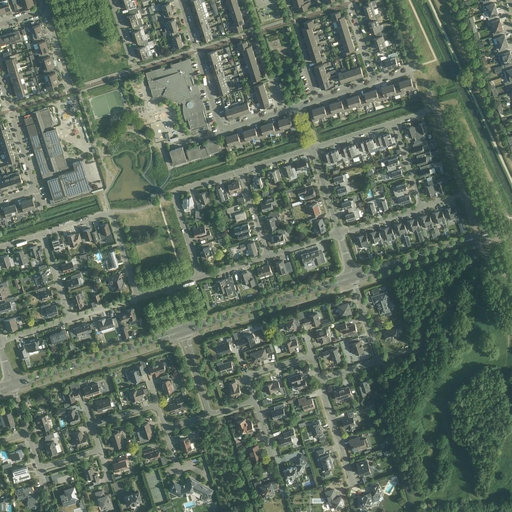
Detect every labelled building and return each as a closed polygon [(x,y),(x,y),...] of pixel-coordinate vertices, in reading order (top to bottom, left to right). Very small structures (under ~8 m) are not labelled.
[(133,0),(132,1),(123,3),(124,9),(128,8),(128,10),(137,8),(134,0),(133,0)] [(363,7),(365,12),(374,9),(372,4),(377,3),(375,0),(366,3),(367,6),(363,7)] [(161,6),(163,11),(172,8),(170,3),(167,4),(166,1),(160,3),(161,6)] [(229,6),(230,9),(239,6),(237,1),(225,5),(226,7),(229,6)] [(193,5),(194,10),(203,8),(202,3),(202,2),(193,5)] [(311,2),(295,6),(295,7),(299,6),(300,11),(309,8),(308,5),(311,4),(311,2)] [(483,8),(484,12),(496,8),(495,3),(491,4),(490,2),(483,4),(484,6),(483,8)] [(228,13),(229,16),(241,12),(239,6),(230,9),(231,12),(228,13)] [(164,16),(165,19),(171,17),(170,14),(173,13),(172,8),(163,11),(164,16)] [(378,13),(377,8),(374,9),(365,12),(367,17),(370,16),(371,19),(380,16),(379,13),(378,13)] [(488,17),(488,20),(495,18),(494,15),(498,14),(496,8),(484,12),(485,16),(487,18),(488,17)] [(127,16),(129,22),(137,19),(136,14),(139,13),(138,10),(129,13),(130,15),(127,16)] [(328,19),(329,21),(344,16),(341,17),(339,11),(331,14),(332,18),(328,19)] [(233,17),(234,20),(243,17),(241,12),(229,16),(229,18),(233,17)] [(336,21),(337,24),(346,21),(344,16),(329,21),(332,20),(333,22),(336,21)] [(368,23),(370,28),(379,25),(378,21),(382,20),(380,16),(371,19),(372,22),(368,23)] [(166,22),(168,27),(177,24),(175,19),(172,20),(171,17),(165,19),(162,20),(163,23),(166,22)] [(229,27),(244,23),(243,17),(234,20),(235,23),(231,24),(232,26),(229,27)] [(491,22),(493,27),(502,24),(500,19),(496,20),(495,18),(488,20),(489,22),(491,22)] [(134,29),(142,26),(143,26),(142,23),(139,24),(137,19),(129,22),(130,27),(133,26),(134,29)] [(302,29),(303,29),(318,24),(317,22),(314,23),(313,20),(304,23),(306,28),(302,29)] [(335,28),(336,31),(348,27),(346,21),(337,24),(338,27),(335,28)] [(244,23),(229,27),(230,30),(233,29),(234,32),(243,29),(241,24),(244,23)] [(167,36),(170,35),(176,33),(175,30),(178,29),(177,24),(168,27),(165,28),(167,36)] [(303,29),(304,35),(313,32),(312,29),(315,28),(315,26),(318,25),(318,24),(303,29)] [(381,24),(379,25),(370,28),(372,33),(375,32),(376,35),(381,33),(381,30),(383,30),(381,24)] [(493,33),(494,36),(500,34),(499,31),(503,30),(502,24),(493,27),(495,32),(493,33)] [(134,38),(145,34),(142,26),(134,29),(135,31),(132,32),(134,38)] [(340,32),(341,35),(350,32),(348,27),(336,31),(336,33),(340,32)] [(33,38),(34,41),(40,39),(39,36),(44,35),(42,29),(34,32),(35,37),(33,38)] [(18,30),(13,32),(16,40),(16,42),(22,41),(25,40),(23,35),(23,34),(20,35),(18,30)] [(304,35),(306,40),(318,36),(317,34),(314,35),(313,32),(304,35)] [(338,39),(339,42),(351,38),(350,32),(341,35),(342,38),(338,39)] [(373,38),(375,44),(384,41),(383,36),(386,35),(386,32),(381,33),(376,35),(377,37),(373,38)] [(170,35),(173,43),(182,40),(180,35),(177,36),(176,33),(170,35)] [(211,33),(202,36),(204,42),(213,39),(211,33)] [(138,42),(139,45),(148,42),(145,34),(134,38),(135,43),(138,42)] [(494,39),(495,44),(507,40),(505,35),(501,36),(500,34),(494,36),(494,39)] [(306,40),(308,46),(317,43),(316,39),(319,38),(318,36),(306,40)] [(343,43),(344,46),(353,43),(351,38),(339,42),(340,44),(343,43)] [(37,43),(39,48),(47,45),(45,40),(41,41),(40,39),(34,41),(35,44),(37,43)] [(137,48),(139,54),(150,50),(149,45),(154,43),(153,40),(148,42),(139,45),(140,47),(137,48)] [(182,40),(173,43),(174,48),(172,49),(172,52),(181,49),(180,46),(183,45),(182,40)] [(498,49),(499,52),(505,50),(504,47),(508,46),(507,40),(495,44),(497,49),(498,49)] [(236,48),(236,50),(251,45),(248,46),(247,41),(238,44),(239,47),(236,48)] [(384,41),(375,44),(377,49),(380,48),(381,51),(387,49),(386,46),(384,41)] [(308,46),(309,51),(322,47),(321,45),(318,46),(317,43),(308,46)] [(353,43),(344,46),(345,49),(342,50),(344,55),(350,54),(349,51),(355,49),(353,43)] [(37,49),(39,57),(45,55),(44,52),(49,51),(47,45),(39,48),(37,49)] [(243,50),(244,54),(253,51),(251,45),(236,50),(236,51),(239,50),(240,51),(243,50)] [(309,51),(311,56),(320,54),(319,50),(322,49),(322,47),(309,51)] [(150,50),(139,54),(140,59),(143,58),(144,61),(153,58),(150,50)] [(208,53),(209,58),(218,56),(217,50),(208,53)] [(500,60),(501,60),(511,57),(510,51),(506,52),(505,50),(499,52),(499,55),(500,60)] [(242,58),(243,60),(255,56),(253,51),(244,54),(245,57),(242,58)] [(388,55),(389,56),(389,58),(392,66),(398,65),(397,62),(399,61),(397,52),(388,55)] [(7,66),(15,63),(18,62),(15,54),(10,56),(10,59),(6,60),(7,66)] [(320,54),(311,56),(313,62),(319,60),(320,63),(326,61),(324,56),(321,57),(320,54)] [(42,59),(44,64),(52,61),(50,56),(46,57),(45,55),(39,57),(40,60),(42,59)] [(247,61),(248,65),(257,62),(255,56),(243,60),(244,62),(247,61)] [(392,66),(389,58),(389,56),(386,57),(385,56),(384,56),(383,56),(381,57),(383,66),(386,65),(387,68),(392,66)] [(503,65),(504,68),(510,66),(510,63),(511,62),(511,57),(501,60),(501,61),(501,62),(501,64),(502,65),(503,65)] [(43,70),(44,73),(50,71),(49,68),(54,67),(52,61),(44,64),(45,69),(43,70)] [(188,61),(172,66),(172,67),(165,70),(164,68),(147,73),(149,80),(148,80),(150,88),(151,88),(152,91),(151,91),(153,98),(165,95),(165,94),(180,102),(180,101),(183,103),(183,104),(183,108),(183,112),(184,115),(185,118),(186,120),(188,119),(191,130),(208,125),(203,109),(204,109),(196,84),(194,85),(192,77),(193,77),(188,61)] [(246,69),(246,71),(258,67),(257,62),(248,65),(249,68),(246,69)] [(314,67),(316,72),(325,70),(324,66),(327,65),(327,63),(314,67)] [(353,69),(349,70),(352,79),(358,77),(354,65),(352,66),(353,69)] [(356,65),(354,65),(358,77),(363,76),(361,67),(357,68),(356,65)] [(250,72),(251,75),(260,73),(258,67),(246,71),(247,73),(250,72)] [(345,68),(343,69),(347,81),(352,79),(349,70),(346,71),(345,68)] [(347,81),(343,69),(341,69),(342,73),(338,74),(341,83),(347,81)] [(316,72),(318,78),(330,74),(329,72),(326,73),(325,70),(316,72)] [(47,75),(49,80),(57,77),(55,72),(51,73),(50,71),(44,73),(45,76),(47,75)] [(12,81),(20,79),(23,78),(22,73),(19,73),(10,76),(12,81)] [(260,73),(251,75),(252,79),(249,80),(251,85),(257,83),(256,80),(262,78),(260,73)] [(318,78),(320,83),(329,80),(328,77),(331,76),(330,74),(318,78)] [(228,75),(225,76),(216,79),(218,84),(227,81),(230,80),(228,75)] [(57,77),(49,80),(46,81),(47,86),(48,91),(56,89),(54,84),(59,83),(57,77)] [(411,78),(405,80),(408,89),(411,88),(412,90),(417,89),(415,83),(412,84),(411,78)] [(329,80),(320,83),(321,89),(334,85),(333,83),(330,84),(329,80)] [(401,87),(398,88),(400,94),(405,93),(404,90),(408,89),(405,80),(399,82),(401,87)] [(15,92),(24,89),(26,88),(25,83),(22,84),(14,86),(15,92)] [(255,88),(256,91),(265,89),(263,83),(251,87),(252,89),(255,88)] [(393,84),(388,86),(390,95),(394,94),(395,96),(400,94),(398,88),(395,89),(393,84)] [(228,86),(219,89),(221,95),(230,92),(228,86)] [(383,93),(380,94),(382,100),(388,98),(387,96),(390,95),(388,86),(382,88),(383,93)] [(254,96),(255,98),(267,94),(265,89),(256,91),(257,95),(254,96)] [(376,89),(370,91),(373,100),(376,99),(377,101),(382,100),(380,94),(378,95),(376,89)] [(366,98),(363,99),(365,105),(370,104),(370,101),(373,100),(370,91),(364,93),(366,98)] [(259,99),(260,102),(269,99),(267,94),(255,98),(255,100),(259,99)] [(359,95),(353,97),(356,106),(359,105),(360,107),(365,105),(363,99),(360,100),(359,95)] [(349,104),(346,105),(348,111),(353,109),(352,107),(356,106),(353,97),(347,99),(349,104)] [(269,99),(260,102),(261,105),(257,106),(258,109),(270,105),(269,99)] [(243,100),(241,101),(245,113),(251,111),(248,102),(244,103),(243,100)] [(341,100),(335,102),(338,111),(342,110),(342,112),(348,111),(346,105),(343,106),(341,100)] [(240,105),(237,106),(240,115),(245,113),(241,101),(239,102),(240,105)] [(331,109),(328,110),(330,116),(336,115),(335,112),(338,111),(335,102),(330,104),(331,109)] [(234,117),(230,104),(228,105),(229,108),(226,109),(228,118),(234,117)] [(232,104),(230,104),(234,117),(240,115),(237,106),(233,107),(232,104)] [(324,106),(318,108),(321,117),(324,116),(325,118),(330,116),(328,110),(326,111),(324,106)] [(48,107),(39,110),(32,112),(33,115),(24,118),(26,125),(30,135),(29,135),(40,170),(42,170),(43,175),(42,176),(50,200),(53,199),(53,200),(65,196),(65,195),(66,194),(67,198),(90,190),(80,160),(72,163),(73,163),(67,165),(56,131),(55,127),(54,127),(52,121),(53,121),(48,107)] [(321,117),(318,108),(312,110),(314,115),(311,116),(313,122),(318,120),(317,118),(321,117)] [(290,117),(284,119),(287,128),(290,126),(291,129),(296,127),(294,121),(291,122),(290,117)] [(280,126),(277,126),(279,133),(284,131),(283,129),(287,128),(284,119),(278,120),(280,126)] [(273,122),(267,124),(269,133),(273,132),(274,134),(279,133),(277,126),(274,127),(273,122)] [(416,128),(421,142),(425,141),(424,138),(423,133),(427,131),(425,122),(418,124),(419,127),(416,128)] [(262,131),(260,132),(261,138),(267,136),(266,134),(269,133),(267,124),(261,126),(262,131)] [(416,141),(417,141),(417,143),(421,142),(416,128),(413,129),(413,126),(406,128),(409,137),(414,136),(416,141)] [(255,128),(249,130),(252,139),(256,137),(256,140),(261,138),(260,132),(257,133),(255,128)] [(245,137),(242,137),(244,144),(249,142),(249,140),(252,139),(249,130),(243,131),(245,137)] [(238,133),(232,135),(235,144),(238,143),(239,145),(244,144),(242,137),(239,138),(238,133)] [(390,133),(384,135),(388,147),(397,144),(394,136),(394,138),(392,139),(390,133)] [(235,144),(232,135),(226,137),(228,142),(225,143),(227,149),(232,147),(231,145),(235,144)] [(380,142),(377,143),(379,150),(388,147),(384,135),(378,137),(379,141),(380,142)] [(183,147),(170,151),(174,164),(176,164),(176,163),(185,161),(192,159),(201,156),(202,158),(211,155),(210,153),(224,148),(222,141),(219,142),(218,139),(205,143),(205,144),(200,146),(199,145),(186,149),(187,152),(185,153),(183,147)] [(372,139),(367,141),(370,153),(379,150),(377,143),(374,144),(374,143),(372,139)] [(421,142),(417,143),(414,144),(415,147),(413,148),(415,154),(424,151),(422,146),(427,145),(426,140),(425,141),(421,142)] [(362,148),(360,149),(362,155),(366,154),(370,153),(367,141),(361,142),(362,146),(362,148)] [(355,144),(349,146),(353,158),(362,155),(360,149),(357,150),(356,148),(355,144)] [(345,153),(342,154),(344,161),(349,159),(353,158),(349,146),(343,148),(345,152),(345,153)] [(338,150),(332,152),(335,164),(344,161),(342,154),(339,155),(339,154),(338,150)] [(324,159),(327,167),(335,164),(332,152),(326,154),(327,158),(328,159),(325,160),(324,159)] [(431,156),(430,152),(418,155),(419,158),(416,159),(418,165),(427,162),(426,158),(431,156)] [(387,170),(387,171),(396,168),(395,164),(399,163),(397,157),(384,161),(385,166),(387,165),(388,170),(387,170)] [(306,160),(302,161),(296,163),(299,170),(308,167),(306,160)] [(431,169),(435,167),(433,163),(421,167),(422,170),(420,170),(422,177),(433,173),(431,169)] [(292,172),(291,168),(290,165),(283,167),(286,176),(290,175),(291,179),(298,177),(296,171),(292,172)] [(396,168),(387,171),(390,179),(403,175),(401,169),(397,170),(396,168)] [(275,170),(271,172),(270,171),(268,174),(271,182),(278,180),(278,181),(282,180),(278,169),(275,170)] [(18,171),(13,173),(17,184),(22,182),(21,178),(20,175),(18,171)] [(13,173),(8,175),(11,186),(17,184),(13,173)] [(339,182),(340,185),(349,182),(348,182),(345,174),(333,177),(335,183),(339,182)] [(3,176),(4,179),(6,187),(11,186),(8,175),(3,176)] [(260,177),(258,178),(258,177),(257,177),(257,176),(256,176),(255,176),(254,176),(254,177),(253,177),(253,178),(253,179),(254,183),(252,183),(253,187),(254,187),(255,188),(263,185),(263,186),(263,185),(262,183),(266,182),(264,176),(260,177)] [(436,190),(434,185),(433,179),(428,181),(429,185),(425,187),(428,196),(434,194),(433,191),(436,190)] [(238,193),(242,192),(241,190),(239,181),(235,182),(235,183),(229,185),(230,188),(229,188),(229,189),(230,189),(231,193),(237,191),(238,193)] [(437,184),(434,185),(436,190),(439,190),(440,192),(446,190),(443,181),(437,183),(437,184)] [(349,182),(340,185),(341,188),(337,189),(339,195),(352,191),(349,182)] [(392,187),(395,196),(404,193),(403,190),(407,189),(405,183),(392,187)] [(304,194),(306,199),(315,196),(314,192),(314,189),(313,189),(313,188),(306,190),(305,186),(297,189),(299,195),(304,194)] [(217,189),(213,190),(214,196),(215,196),(215,201),(219,201),(218,195),(219,195),(220,201),(225,199),(225,200),(229,200),(227,193),(222,193),(222,192),(223,192),(223,191),(223,190),(222,190),(221,187),(216,188),(217,189)] [(196,202),(199,209),(203,208),(202,204),(210,201),(207,191),(198,194),(200,200),(196,202)] [(404,193),(395,196),(396,196),(399,204),(411,201),(409,195),(405,196),(404,193)] [(184,202),(182,203),(184,208),(185,211),(190,211),(190,205),(194,204),(191,196),(190,197),(190,198),(188,198),(183,199),(184,202)] [(261,204),(264,213),(264,211),(273,208),(272,205),(273,203),(276,202),(274,196),(267,198),(268,202),(261,204)] [(384,196),(375,199),(378,207),(381,206),(382,210),(388,208),(384,196)] [(32,198),(26,200),(29,209),(33,208),(33,210),(39,209),(37,203),(34,203),(32,198)] [(347,208),(348,211),(358,208),(356,208),(354,199),(348,201),(347,198),(344,199),(345,202),(342,203),(343,209),(347,208)] [(378,207),(375,199),(367,202),(370,214),(376,212),(375,208),(378,207)] [(22,207),(19,208),(21,214),(26,213),(26,210),(29,209),(26,200),(20,202),(22,207)] [(309,205),(312,216),(321,213),(317,202),(313,204),(311,200),(304,202),(306,206),(309,205)] [(15,204),(9,206),(12,215),(15,214),(16,216),(21,214),(19,208),(17,209),(15,204)] [(5,213),(2,214),(4,220),(9,218),(8,216),(12,215),(9,206),(3,208),(5,213)] [(234,211),(233,206),(226,208),(228,213),(229,213),(231,217),(235,216),(237,220),(246,217),(244,211),(239,213),(238,210),(234,211)] [(451,207),(445,209),(449,221),(455,219),(456,222),(459,221),(455,208),(452,209),(451,207)] [(358,208),(348,211),(349,214),(345,215),(347,221),(360,217),(358,208)] [(266,219),(269,229),(277,227),(274,217),(280,215),(279,210),(269,214),(270,218),(266,219)] [(439,211),(432,213),(435,222),(442,220),(443,224),(444,226),(445,228),(448,227),(442,211),(439,212),(439,211)] [(429,224),(430,228),(434,227),(430,215),(427,216),(426,215),(420,217),(422,226),(429,224)] [(317,217),(309,220),(310,223),(314,222),(316,227),(316,228),(317,233),(326,230),(325,227),(323,221),(322,219),(317,220),(317,217)] [(416,228),(417,232),(421,231),(417,220),(414,220),(414,219),(407,221),(410,230),(416,228)] [(99,231),(102,240),(106,238),(105,234),(110,232),(107,223),(100,225),(102,230),(99,231)] [(238,235),(239,239),(245,237),(246,235),(248,236),(251,235),(250,231),(251,231),(250,229),(249,229),(248,228),(250,227),(248,223),(242,225),(241,227),(239,226),(234,228),(235,231),(239,233),(238,235)] [(404,232),(405,236),(408,235),(404,224),(401,225),(401,223),(394,225),(397,234),(404,232)] [(201,239),(211,236),(209,230),(206,231),(204,226),(194,230),(196,237),(200,236),(201,236),(202,236),(202,239),(201,239)] [(388,227),(382,229),(384,238),(385,238),(386,241),(392,239),(392,240),(396,239),(394,235),(393,230),(392,228),(389,228),(388,227)] [(90,238),(91,242),(99,240),(97,234),(93,235),(90,228),(83,231),(86,240),(90,238)] [(279,235),(272,237),(273,242),(275,241),(276,244),(285,241),(286,241),(287,240),(287,239),(286,238),(284,237),(283,234),(286,233),(284,228),(277,230),(279,235)] [(378,240),(379,244),(383,243),(379,232),(376,233),(376,231),(369,233),(372,242),(378,240)] [(67,236),(70,246),(78,244),(77,242),(81,241),(79,233),(72,235),(72,234),(67,236)] [(365,244),(367,248),(370,247),(366,236),(363,237),(363,235),(356,237),(359,246),(365,244)] [(52,240),(55,250),(56,249),(58,250),(59,249),(65,247),(62,240),(59,241),(58,238),(52,240)] [(213,245),(212,241),(201,244),(203,248),(204,251),(201,252),(202,257),(203,257),(203,258),(204,259),(204,260),(205,260),(206,260),(207,260),(208,259),(209,258),(209,257),(208,255),(214,253),(212,245),(213,245)] [(248,243),(240,245),(241,250),(249,247),(252,255),(258,253),(254,241),(248,243)] [(37,256),(38,259),(44,257),(41,249),(38,250),(36,245),(29,248),(32,257),(37,256)] [(18,258),(19,261),(20,264),(29,261),(27,255),(24,256),(22,250),(14,252),(16,259),(18,258)] [(105,260),(108,269),(116,266),(116,265),(118,265),(114,250),(108,252),(111,259),(105,260)] [(306,253),(302,255),(303,259),(303,258),(306,267),(325,261),(323,253),(319,254),(318,250),(308,253),(308,254),(307,254),(306,253)] [(0,256),(0,258),(2,267),(11,264),(11,266),(15,265),(12,258),(9,259),(8,254),(0,256)] [(62,265),(64,272),(67,271),(68,271),(70,271),(70,270),(74,269),(73,264),(76,263),(75,257),(67,260),(68,263),(62,265)] [(276,263),(279,273),(287,271),(288,270),(289,272),(293,271),(290,261),(286,263),(286,264),(285,264),(283,260),(276,263)] [(257,269),(260,277),(272,273),(269,265),(257,269)] [(37,285),(41,284),(48,282),(45,272),(43,273),(42,270),(37,272),(33,274),(37,285)] [(239,276),(240,275),(243,284),(247,283),(248,283),(249,287),(255,285),(253,279),(250,280),(247,272),(242,274),(241,275),(239,275),(239,276)] [(67,281),(69,288),(80,285),(77,278),(82,276),(81,273),(72,275),(73,279),(67,281)] [(112,281),(115,291),(120,289),(121,289),(122,289),(124,289),(125,287),(125,285),(124,284),(123,283),(120,273),(106,278),(107,283),(111,282),(111,281),(112,281)] [(224,291),(225,293),(232,291),(232,292),(233,292),(232,291),(236,290),(233,281),(230,282),(229,280),(223,282),(223,280),(214,282),(214,283),(216,282),(218,289),(216,289),(218,293),(224,291)] [(0,297),(8,295),(7,295),(4,287),(8,286),(7,281),(0,283),(0,297)] [(44,290),(43,287),(35,290),(37,295),(41,294),(44,301),(47,300),(47,299),(53,297),(51,290),(44,292),(44,291),(44,290)] [(372,297),(374,303),(377,302),(378,305),(378,306),(378,305),(379,308),(379,309),(381,314),(390,311),(387,302),(389,302),(386,292),(372,297)] [(79,293),(71,296),(75,308),(78,307),(79,308),(80,307),(81,306),(82,306),(81,303),(83,303),(81,297),(82,296),(81,293),(80,293),(79,293)] [(1,312),(1,313),(12,309),(10,302),(15,300),(14,296),(4,300),(5,303),(0,304),(0,308),(0,309),(1,309),(1,311),(1,312)] [(332,304),(340,308),(342,314),(343,314),(350,312),(351,311),(348,304),(347,303),(343,305),(341,301),(332,304)] [(50,307),(49,304),(40,306),(42,310),(43,309),(45,313),(47,312),(48,317),(54,315),(54,314),(58,313),(58,312),(57,312),(56,309),(57,309),(55,305),(50,307)] [(119,316),(121,322),(129,319),(129,320),(136,318),(133,308),(126,310),(127,313),(119,316)] [(305,318),(304,318),(304,320),(306,324),(310,323),(310,322),(312,322),(313,325),(320,323),(319,320),(320,319),(319,317),(318,317),(317,313),(310,316),(305,318)] [(283,324),(285,330),(287,329),(288,329),(288,330),(289,329),(290,330),(291,329),(293,328),(293,330),(296,329),(296,327),(295,324),(299,322),(299,321),(297,315),(289,317),(290,320),(285,321),(286,323),(283,324)] [(18,328),(16,321),(22,319),(21,316),(15,318),(15,317),(4,321),(5,325),(6,324),(8,331),(18,328)] [(112,318),(111,317),(107,319),(105,319),(105,318),(98,320),(98,321),(98,322),(97,323),(96,323),(96,324),(96,325),(97,325),(98,325),(99,325),(101,330),(114,326),(114,327),(118,326),(115,317),(112,318)] [(82,325),(75,327),(78,336),(79,337),(82,336),(82,335),(92,331),(89,324),(86,325),(85,323),(81,324),(82,325)] [(346,323),(340,325),(341,331),(346,330),(347,335),(352,333),(353,337),(358,335),(357,332),(355,324),(347,327),(346,323)] [(383,332),(386,340),(398,337),(396,328),(402,326),(401,323),(393,325),(394,329),(391,330),(389,331),(389,330),(383,332)] [(316,332),(318,339),(320,339),(321,340),(320,340),(322,344),(331,341),(329,335),(328,336),(327,333),(330,332),(328,329),(326,330),(326,329),(322,330),(322,328),(316,330),(317,332),(316,332)] [(51,342),(52,344),(53,343),(63,339),(67,337),(65,330),(60,331),(60,332),(50,335),(52,342),(51,342)] [(253,335),(252,334),(244,336),(244,337),(238,339),(240,347),(244,345),(247,344),(247,346),(255,343),(254,339),(254,338),(254,335),(253,335)] [(226,339),(227,342),(218,345),(221,354),(232,351),(230,344),(233,343),(231,337),(226,339)] [(357,355),(358,356),(360,355),(360,354),(360,353),(363,351),(362,347),(361,343),(360,341),(359,341),(358,337),(347,341),(348,345),(351,344),(352,347),(353,346),(356,354),(357,354),(357,355)] [(26,344),(29,351),(40,348),(40,350),(46,349),(43,340),(39,341),(38,338),(30,341),(31,342),(26,344)] [(286,348),(287,352),(294,350),(293,347),(295,346),(295,347),(298,346),(297,340),(292,342),(291,340),(284,343),(285,344),(284,345),(285,347),(286,348)] [(332,354),(334,362),(341,360),(337,348),(331,350),(331,352),(329,352),(329,350),(323,352),(324,357),(330,355),(332,354)] [(251,354),(253,363),(258,361),(263,360),(268,358),(265,349),(251,354)] [(220,365),(222,373),(233,369),(231,361),(224,364),(223,361),(217,363),(218,366),(220,365)] [(165,370),(163,362),(149,367),(151,375),(152,374),(153,376),(158,374),(158,373),(165,370)] [(144,363),(142,364),(142,365),(136,366),(137,369),(129,372),(133,382),(141,380),(140,376),(139,376),(139,374),(144,373),(144,371),(147,370),(144,363)] [(293,383),(294,382),(297,389),(307,386),(305,379),(302,379),(301,378),(302,377),(301,374),(291,377),(293,383)] [(169,379),(162,381),(161,381),(165,393),(173,390),(169,379)] [(357,387),(358,388),(360,396),(365,395),(364,393),(367,392),(367,391),(370,390),(367,380),(360,383),(360,386),(357,387)] [(230,388),(233,397),(241,394),(239,386),(237,386),(236,381),(229,384),(231,388),(230,388)] [(267,393),(275,391),(275,390),(280,389),(282,393),(285,392),(283,386),(280,387),(278,382),(273,383),(265,385),(265,386),(265,385),(267,393)] [(83,388),(86,397),(100,392),(102,391),(103,390),(102,388),(101,388),(99,388),(97,383),(83,388)] [(334,393),(335,394),(335,395),(335,396),(336,396),(337,400),(342,398),(343,399),(344,400),(345,400),(346,400),(347,399),(347,398),(347,397),(352,395),(349,387),(343,389),(343,388),(338,389),(338,390),(334,391),(335,393),(334,393)] [(129,392),(132,401),(139,399),(139,397),(144,396),(142,389),(137,391),(136,390),(129,392)] [(65,393),(68,403),(75,400),(74,398),(79,396),(77,390),(72,392),(72,391),(65,393)] [(97,407),(99,412),(107,409),(108,408),(111,407),(112,408),(110,402),(111,401),(110,397),(109,397),(110,398),(102,400),(102,399),(95,401),(97,406),(96,407),(97,407)] [(184,403),(182,397),(176,399),(177,402),(169,405),(171,412),(173,412),(174,414),(173,412),(181,409),(185,408),(183,403),(184,403)] [(305,397),(298,399),(300,404),(302,403),(305,411),(315,407),(312,398),(306,400),(305,397)] [(284,403),(275,406),(276,409),(276,410),(272,411),(274,419),(286,415),(283,408),(285,408),(284,403)] [(68,417),(70,423),(71,423),(72,424),(73,424),(75,424),(75,423),(75,421),(80,420),(78,414),(75,414),(74,413),(75,412),(74,409),(67,411),(69,416),(68,417)] [(7,413),(7,414),(0,416),(4,426),(9,425),(9,424),(10,424),(11,426),(14,425),(14,426),(15,425),(10,411),(10,412),(7,413)] [(348,426),(350,430),(354,429),(353,425),(355,424),(353,418),(355,417),(353,412),(348,414),(349,418),(343,420),(345,427),(348,426)] [(40,426),(42,431),(50,428),(46,415),(38,418),(37,418),(38,423),(39,423),(40,424),(41,426),(40,426)] [(245,419),(237,421),(239,428),(239,429),(246,433),(247,432),(254,430),(252,422),(248,423),(246,422),(245,419)] [(141,428),(143,433),(138,434),(141,442),(142,442),(148,440),(148,439),(148,437),(152,436),(149,425),(149,426),(148,422),(139,425),(141,428)] [(314,437),(320,435),(321,437),(320,438),(321,440),(325,439),(319,422),(310,425),(314,437)] [(284,437),(280,438),(283,446),(293,442),(292,438),(292,437),(295,436),(293,430),(283,433),(284,437)] [(75,439),(77,446),(87,443),(85,436),(82,437),(80,431),(74,433),(76,439),(75,439)] [(112,442),(114,448),(123,446),(118,432),(110,435),(112,440),(112,442)] [(181,447),(183,452),(188,450),(190,449),(191,449),(188,437),(179,440),(180,444),(181,444),(181,447)] [(359,437),(349,440),(351,444),(353,443),(353,445),(353,446),(354,451),(366,447),(369,446),(366,438),(364,439),(360,440),(359,437)] [(46,449),(48,455),(57,452),(54,441),(45,443),(47,448),(46,449)] [(251,452),(250,452),(251,455),(252,455),(253,459),(261,457),(257,445),(249,447),(251,452)] [(15,448),(9,450),(12,459),(15,458),(16,462),(21,460),(20,457),(20,456),(23,455),(21,449),(18,450),(16,451),(15,448)] [(148,453),(150,460),(160,457),(158,450),(153,451),(152,448),(143,450),(144,454),(148,453)] [(324,449),(317,451),(318,457),(321,456),(322,456),(321,456),(323,461),(322,462),(322,463),(322,464),(323,465),(324,465),(326,470),(323,471),(325,477),(332,475),(330,469),(334,468),(330,454),(326,455),(324,449)] [(121,471),(122,472),(124,471),(124,470),(124,469),(128,468),(125,460),(127,459),(126,456),(118,459),(119,462),(114,464),(116,471),(120,470),(121,471)] [(286,476),(286,478),(288,485),(292,484),(292,481),(293,481),(292,478),(295,477),(295,476),(302,474),(301,471),(303,467),(304,468),(307,462),(300,458),(297,464),(300,465),(298,468),(297,468),(296,467),(292,468),(292,467),(287,468),(288,469),(284,470),(285,473),(284,473),(285,476),(286,476)] [(364,472),(365,476),(368,475),(370,476),(372,472),(370,471),(370,470),(372,467),(369,465),(367,461),(364,462),(363,461),(361,462),(361,463),(357,464),(360,474),(364,472)] [(26,471),(27,471),(28,470),(27,466),(12,471),(14,476),(15,476),(17,482),(30,478),(29,472),(27,473),(26,471)] [(87,479),(92,478),(94,485),(100,483),(99,480),(99,479),(97,474),(94,475),(91,468),(82,470),(82,471),(84,470),(87,479)] [(189,477),(186,484),(180,486),(174,482),(169,491),(180,496),(193,492),(194,490),(201,494),(199,497),(200,500),(204,502),(207,501),(209,498),(212,490),(198,483),(198,482),(189,477)] [(278,488),(276,481),(261,486),(260,481),(255,483),(257,491),(260,490),(262,491),(261,493),(261,495),(263,496),(269,494),(269,495),(271,496),(273,495),(274,494),(274,493),(272,492),(272,491),(273,490),(273,489),(278,488)] [(367,495),(359,497),(362,508),(373,504),(372,502),(379,500),(381,496),(380,494),(382,493),(379,484),(371,487),(373,495),(369,496),(367,495)] [(15,494),(17,494),(18,499),(22,498),(23,499),(24,497),(27,496),(29,500),(28,500),(28,502),(27,502),(28,505),(34,508),(37,507),(36,506),(38,505),(36,498),(37,498),(34,489),(33,490),(32,486),(24,488),(23,487),(14,490),(15,494)] [(65,496),(67,505),(78,501),(74,487),(65,490),(67,496),(65,496)] [(336,507),(336,508),(339,507),(339,506),(344,505),(341,497),(336,498),(336,496),(334,489),(329,491),(326,492),(331,508),(335,507),(335,508),(336,507)] [(105,507),(106,510),(113,508),(110,500),(109,500),(109,499),(108,499),(107,495),(104,496),(103,490),(96,492),(98,500),(99,500),(101,508),(104,507),(105,507)] [(134,509),(134,510),(138,509),(138,507),(140,506),(139,502),(141,501),(138,491),(133,493),(132,493),(130,494),(129,494),(130,494),(124,496),(127,505),(130,504),(131,509),(134,509)] [(213,501),(215,508),(222,505),(220,499),(213,501)]
